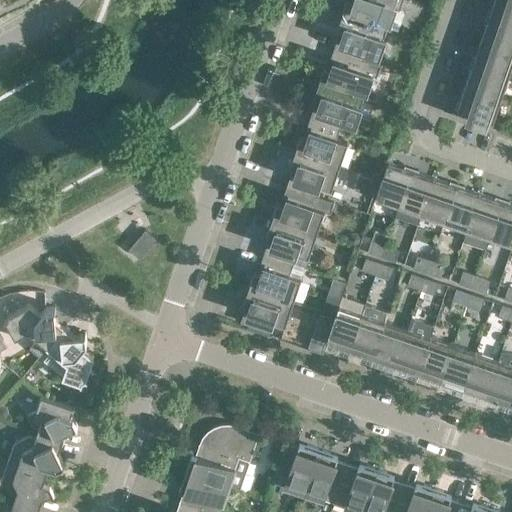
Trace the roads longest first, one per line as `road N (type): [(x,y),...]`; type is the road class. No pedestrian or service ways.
road 1 (residential): [(161,339),(511,459)]
road 2 (residential): [(454,0),(416,123),(425,139),(511,170)]
road 3 (residential): [(0,268),(171,174),(212,188)]
road 4 (residential): [(212,188),(277,0)]
road 5 (residential): [(102,511),(161,339)]
road 6 (residential): [(164,329),(212,188)]
